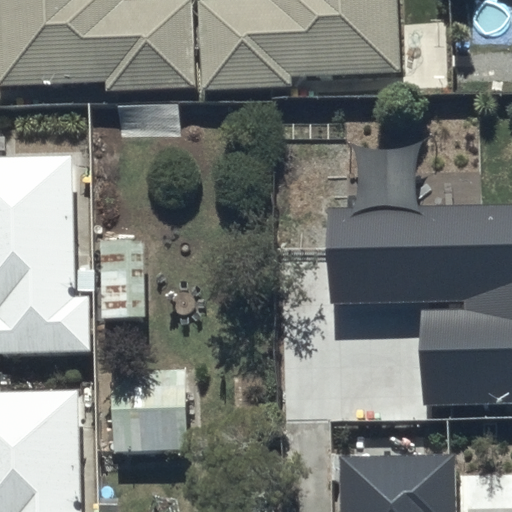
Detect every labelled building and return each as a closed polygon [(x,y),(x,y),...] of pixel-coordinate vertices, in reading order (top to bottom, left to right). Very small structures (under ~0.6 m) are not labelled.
[(190,105),(188,10),(113,11),(112,0),(0,0),(0,96),(94,95),(95,106),(190,105)] [(188,10),(190,105),(284,103),(284,89),(390,88),(388,0),(254,0),(255,9),(188,10)] [(70,153),(0,153),(0,350),(87,350),(87,293),(70,293),(70,153)] [(511,205),(331,210),(333,303),(423,301),(425,405),(511,402),(511,205)] [(147,235),(89,237),(92,330),(134,329),(132,271),(148,270),(147,235)] [(103,462),(177,460),(174,379),(100,381),(103,462)] [(75,511),(75,395),(0,395),(0,511),(75,511)] [(456,511),(456,455),(340,457),(341,511),(456,511)]
